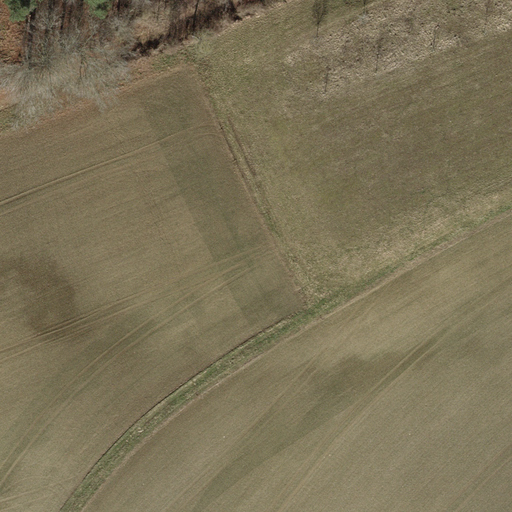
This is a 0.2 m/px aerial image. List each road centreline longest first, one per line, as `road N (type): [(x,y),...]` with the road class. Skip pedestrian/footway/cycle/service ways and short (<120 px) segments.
road 1 (track): [(61,511),(168,414),(346,297),(511,220)]
road 2 (track): [(0,98),(235,0)]
